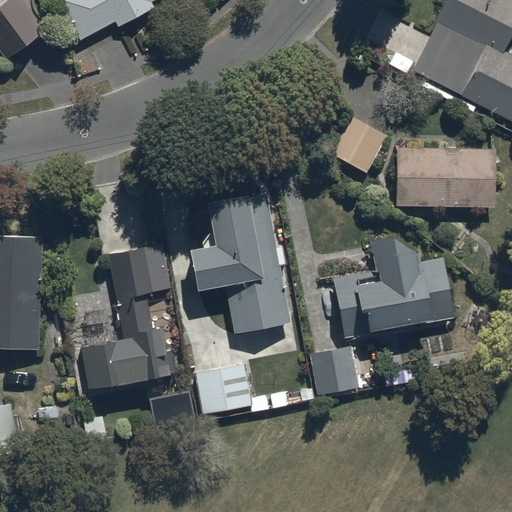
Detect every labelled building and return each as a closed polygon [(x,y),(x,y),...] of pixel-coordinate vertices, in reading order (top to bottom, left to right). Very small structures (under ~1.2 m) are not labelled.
[(0,0),(0,54),(5,61),(45,31),(22,0),(0,0)] [(161,0),(58,0),(57,1),(80,44),(115,24),(118,30),(154,10),(151,5),(161,0)] [(511,0),(447,0),(411,77),(511,124),(511,58),(505,55),(511,38),(511,0)] [(386,140),(349,119),(328,156),(365,177),(386,140)] [(496,152),(396,151),(397,209),(495,211),(496,152)] [(215,253),(191,257),(198,295),(226,291),(233,336),(290,327),(280,270),(284,270),(281,249),(275,250),(267,199),(207,209),(215,253)] [(0,239),(0,350),(38,352),(42,241),(0,239)] [(332,281),(344,340),(454,320),(442,258),(418,262),(417,256),(391,241),(370,242),(373,274),(332,281)] [(164,247),(108,255),(122,343),(81,349),(88,395),(177,381),(171,348),(165,349),(163,334),(151,336),(145,299),(172,295),(164,247)] [(351,348),(308,357),(317,400),(360,392),(351,348)] [(244,364),(196,372),(202,417),(250,410),(244,364)] [(11,406),(0,408),(0,465),(20,463),(11,406)]
